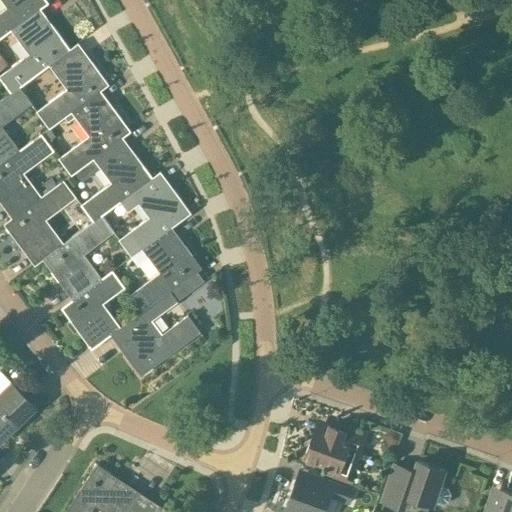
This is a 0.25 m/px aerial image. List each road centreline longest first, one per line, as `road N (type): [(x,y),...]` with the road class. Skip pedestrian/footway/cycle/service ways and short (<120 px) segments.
road 1 (residential): [(266,369),(259,273),(234,191),(127,0)]
road 2 (residential): [(511,453),(266,369)]
road 3 (residential): [(247,472),(91,400)]
road 4 (residential): [(91,400),(0,281)]
road 5 (residential): [(14,511),(91,400)]
